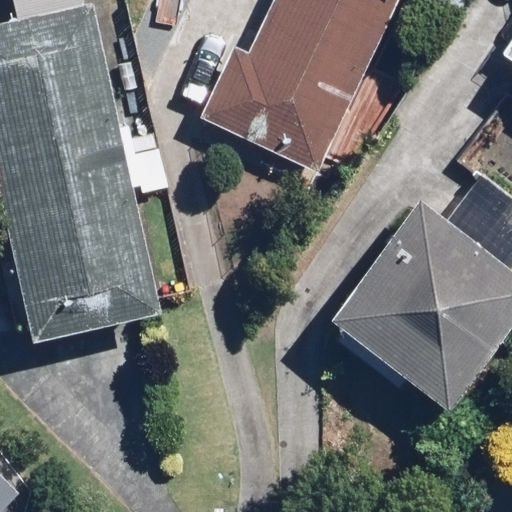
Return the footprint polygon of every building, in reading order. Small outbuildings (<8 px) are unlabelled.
[(144,185),(129,121),(119,123),(90,0),(83,0),(0,19),(0,193),(35,340),(163,310),(134,187),(144,185)] [(398,0),(276,0),(251,53),(232,44),(202,105),(321,161),(398,0)] [(511,43),(499,65),(511,72),(511,43)] [(511,196),(481,175),(451,218),(423,198),(330,332),(404,384),(409,376),(457,410),(511,332),(511,196)] [(0,510),(18,492),(0,473),(0,510)]
